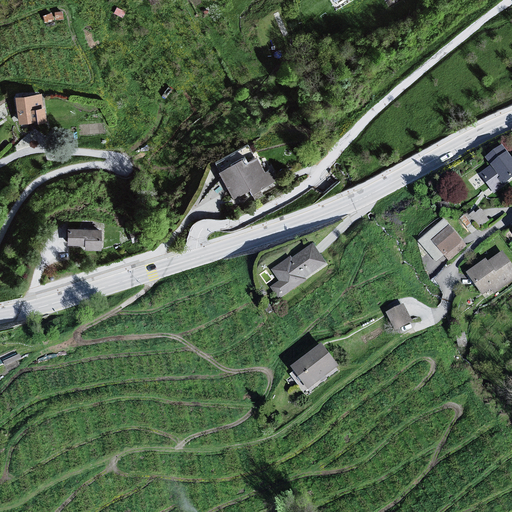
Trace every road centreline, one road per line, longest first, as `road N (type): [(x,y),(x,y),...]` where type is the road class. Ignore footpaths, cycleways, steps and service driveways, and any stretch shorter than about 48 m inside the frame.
road 1 (tertiary): [(0,316),(311,219),(511,119)]
road 2 (track): [(149,273),(150,284),(78,338),(167,334),(226,370),(270,375),(248,414),(175,449)]
road 3 (track): [(418,326),(277,430),(243,444),(113,457)]
road 4 (residential): [(511,214),(451,267),(445,304),(418,326)]
